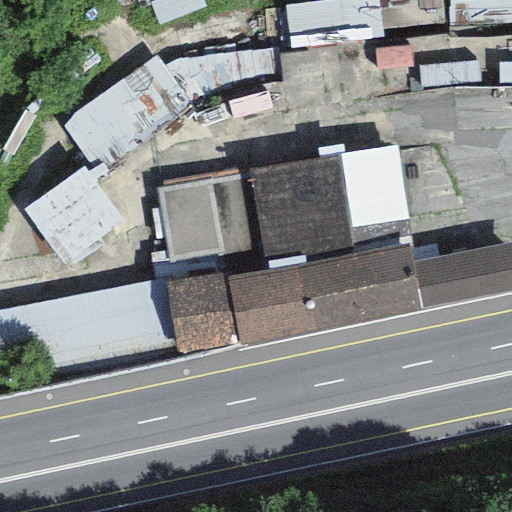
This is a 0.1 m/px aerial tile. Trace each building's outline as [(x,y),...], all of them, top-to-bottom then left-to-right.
[(381,0),(288,0),(290,34),(383,28),(381,0)] [(61,112),(93,161),(194,96),(163,48),(61,112)] [(165,284),(176,355),(238,342),(238,349),(511,291),(511,243),(412,262),(401,145),(158,187),(173,280),(165,284)] [(25,203),(70,260),(129,213),(84,156),(25,203)] [(0,373),(158,339),(145,279),(0,310),(0,373)]
